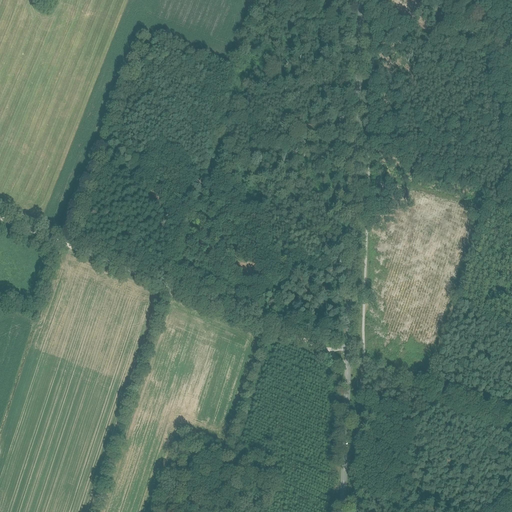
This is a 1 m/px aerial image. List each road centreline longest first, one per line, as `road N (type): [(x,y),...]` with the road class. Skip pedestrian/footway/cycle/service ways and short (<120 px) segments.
road 1 (unclassified): [(350,346),(329,350),(0,218)]
road 2 (tertiary): [(350,346),(364,0)]
road 3 (unclassified): [(511,423),(350,358)]
road 4 (tertiary): [(343,511),(350,358)]
